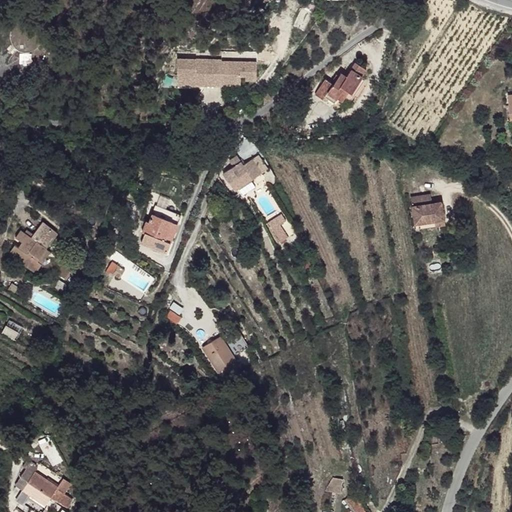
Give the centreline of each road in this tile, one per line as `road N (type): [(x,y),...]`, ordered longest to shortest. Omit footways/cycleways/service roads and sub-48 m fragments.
road 1 (residential): [(0,137),(219,127),(391,16),(399,0)]
road 2 (unclassified): [(446,511),(456,469),(511,381)]
road 3 (unknown): [(75,233),(29,194),(34,161),(53,132)]
